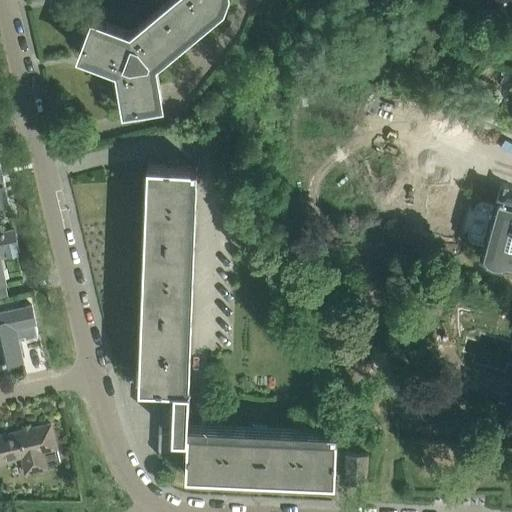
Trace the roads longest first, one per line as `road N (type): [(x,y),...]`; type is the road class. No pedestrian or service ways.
road 1 (residential): [(89,370),(28,118)]
road 2 (residential): [(154,504),(108,437),(89,370)]
road 3 (residential): [(28,118),(0,1)]
